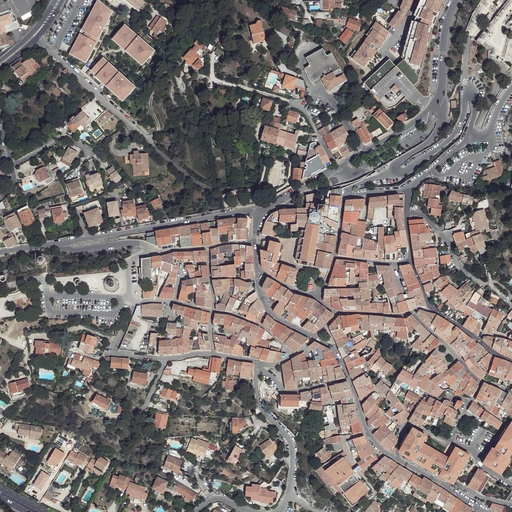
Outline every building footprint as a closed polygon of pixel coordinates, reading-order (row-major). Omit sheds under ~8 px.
[(7,2),(5,0),(0,0),(0,12),(11,9),(7,2)] [(9,0),(7,2),(11,9),(16,18),(37,6),(33,0),(9,0)] [(125,0),(139,11),(146,2),(142,0),(125,0)] [(314,10),(314,11),(334,11),(334,10),(335,10),(335,9),(336,9),(336,4),(341,4),(344,4),(343,0),(335,0),(336,4),(335,4),(334,0),(320,0),(320,1),(314,1),(314,6),(319,6),(319,8),(319,10),(314,10)] [(412,1),(411,1),(411,0),(403,0),(400,9),(402,9),(407,11),(409,7),(412,1)] [(437,13),(443,0),(422,0),(415,16),(416,17),(432,24),(433,24),(436,17),(434,16),(435,12),(437,13)] [(308,12),(314,11),(314,10),(310,10),(310,6),(314,6),(314,1),(303,1),(308,12)] [(106,7),(101,2),(96,7),(95,6),(94,6),(92,10),(94,11),(91,17),(89,16),(85,23),(86,24),(87,24),(83,31),(82,34),(83,35),(79,42),(76,41),(69,53),(73,55),(74,54),(82,58),(81,60),(85,62),(105,24),(108,18),(111,12),(108,9),(109,8),(107,6),(106,7)] [(282,7),(279,16),(294,20),(297,12),(289,9),(289,7),(287,6),(287,8),(282,7)] [(399,25),(404,18),(404,17),(405,16),(400,12),(399,11),(389,24),(395,29),(397,26),(398,25),(399,25)] [(364,14),(360,18),(365,22),(369,18),(364,14)] [(430,27),(432,24),(416,17),(414,23),(430,27)] [(165,26),(167,22),(160,18),(156,25),(152,22),(149,28),(152,30),(152,31),(155,33),(153,36),(157,39),(160,36),(165,29),(164,28),(165,26)] [(339,39),(345,44),(353,33),(354,30),(358,32),(361,26),(362,27),(364,24),(362,23),(362,22),(357,20),(357,21),(349,19),(344,31),(345,32),(339,39)] [(253,43),(254,44),(267,40),(266,37),(267,37),(265,37),(262,25),(262,24),(262,23),(261,22),(260,21),(259,21),(258,21),(257,22),(256,23),(256,24),(250,26),(249,26),(254,42),(253,43)] [(374,28),(377,23),(376,22),(366,35),(368,36),(369,37),(375,28),(374,28)] [(429,35),(431,27),(430,27),(414,23),(413,22),(411,30),(429,35)] [(366,44),(377,52),(379,49),(377,48),(379,44),(381,46),(386,39),(385,38),(389,32),(377,23),(374,28),(375,28),(369,37),(368,36),(364,42),(366,44)] [(133,32),(124,24),(114,35),(120,40),(118,42),(117,44),(120,47),(121,47),(122,45),(126,49),(125,50),(131,56),(133,54),(138,58),(139,57),(145,62),(149,58),(150,59),(152,57),(150,55),(154,51),(145,43),(144,44),(139,41),(141,39),(137,36),(136,37),(132,34),(133,32)] [(0,45),(13,44),(10,36),(9,37),(9,35),(5,36),(3,28),(0,28),(0,45)] [(424,54),(429,35),(411,30),(406,48),(424,54)] [(196,45),(192,50),(196,53),(200,48),(201,49),(201,50),(204,52),(206,47),(197,41),(194,44),(196,45)] [(369,62),(377,52),(366,44),(363,48),(361,47),(357,53),(352,59),(364,67),(368,61),(369,62)] [(420,69),(424,54),(406,48),(403,59),(403,60),(416,73),(420,69)] [(320,78),(328,91),(347,81),(331,53),(327,56),(322,49),(306,58),(310,66),(305,68),(312,80),(315,79),(316,81),(320,78)] [(192,50),(184,58),(187,61),(190,64),(193,67),(194,66),(197,69),(200,69),(202,66),(202,63),(199,60),(201,58),(196,53),(192,50)] [(131,56),(136,61),(137,59),(143,64),(145,62),(139,57),(138,58),(133,54),(131,56)] [(22,64),(31,76),(40,69),(31,57),(23,63),(22,64)] [(107,62),(102,57),(92,68),(98,73),(96,75),(95,76),(101,82),(102,80),(111,88),(110,90),(116,96),(117,95),(119,93),(124,98),(134,87),(123,77),(123,76),(121,78),(117,74),(118,72),(112,67),(112,66),(110,68),(106,64),(108,63),(107,62)] [(21,79),(23,82),(31,76),(22,64),(18,59),(10,65),(20,79),(21,79)] [(370,91),(396,67),(389,60),(366,81),(368,83),(362,89),(366,94),(370,91)] [(413,86),(417,82),(419,77),(416,73),(403,60),(396,67),(413,86)] [(406,97),(416,88),(413,86),(396,67),(370,91),(388,109),(406,97)] [(301,90),(305,91),(305,89),(303,81),(296,78),(296,79),(286,76),(286,75),(280,73),(279,75),(278,77),(284,78),(284,77),(286,77),(283,86),(287,88),(292,90),(293,90),(294,86),(302,88),(301,90)] [(170,88),(175,85),(170,79),(166,82),(170,88)] [(102,80),(101,82),(100,82),(109,91),(110,90),(111,88),(102,80)] [(33,83),(44,97),(46,95),(45,93),(39,86),(35,82),(33,83)] [(272,101),(263,99),(260,108),(269,111),(272,101)] [(373,116),(386,130),(393,123),(380,109),(373,116)] [(81,125),(84,128),(92,121),(88,117),(82,111),(77,116),(75,118),(81,125)] [(289,111),(286,121),(296,123),(298,114),(289,111)] [(397,118),(400,123),(406,120),(405,118),(408,117),(406,113),(397,118)] [(71,122),(77,129),(81,125),(75,118),(74,117),(70,120),(71,122)] [(352,122),(365,145),(375,140),(371,133),(370,134),(366,127),(370,125),(366,120),(365,118),(362,120),(363,122),(361,124),(358,119),(352,122)] [(261,140),(276,144),(276,143),(279,130),(281,124),(272,122),(271,121),(270,127),(265,126),(261,140)] [(68,125),(73,132),(77,129),(71,122),(68,125)] [(324,122),(316,126),(319,131),(326,126),(324,122)] [(319,131),(323,138),(330,134),(329,132),(326,126),(319,131)] [(337,130),(344,143),(350,139),(343,126),(337,130)] [(279,130),(276,143),(283,146),(287,132),(282,131),(279,130)] [(337,130),(330,134),(339,150),(343,157),(350,154),(346,147),(344,143),(337,130)] [(287,132),(283,146),(294,149),(297,136),(295,135),(287,132)] [(330,134),(323,138),(332,154),(339,150),(330,134)] [(302,180),(303,180),(331,164),(321,145),(318,147),(315,142),(311,144),(308,152),(302,180)] [(63,158),(72,163),(78,153),(69,148),(63,158)] [(135,164),(135,174),(142,173),(142,170),(147,169),(149,169),(147,153),(139,154),(139,151),(134,152),(134,155),(130,155),(131,164),(135,164)] [(61,162),(70,167),(72,163),(63,158),(61,162)] [(484,181),(505,174),(500,160),(495,162),(495,163),(493,163),(495,168),(487,171),(488,175),(482,177),(484,181)] [(293,179),(302,180),(306,163),(301,162),(301,169),(294,168),(293,179)] [(145,175),(144,172),(148,172),(147,169),(142,170),(142,173),(135,174),(135,164),(133,164),(134,176),(145,175)] [(45,180),(46,184),(51,181),(44,167),(39,170),(36,171),(36,172),(41,182),(45,180)] [(107,171),(115,182),(121,178),(113,167),(107,171)] [(57,175),(59,179),(61,178),(57,168),(52,171),(54,176),(57,175)] [(85,176),(89,185),(93,184),(94,188),(102,185),(97,171),(85,176)] [(67,184),(71,197),(77,195),(83,192),(79,180),(67,184)] [(440,186),(425,184),(423,198),(429,198),(435,199),(436,196),(439,196),(440,186)] [(231,200),(231,199),(242,194),(240,188),(221,197),(224,204),(231,200)] [(472,205),(473,198),(469,197),(469,196),(460,195),(460,194),(455,193),(451,191),(448,199),(452,201),(458,202),(458,201),(462,201),(461,203),(461,204),(467,205),(467,204),(472,205)] [(8,196),(10,202),(16,198),(12,193),(8,196)] [(311,204),(317,205),(318,193),(306,196),(306,204),(311,204)] [(388,219),(391,219),(403,219),(404,201),(399,200),(399,195),(388,196),(388,206),(388,219)] [(329,206),(339,207),(341,196),(331,196),(330,199),(326,199),(325,205),(329,206)] [(369,199),(368,209),(388,206),(388,196),(369,199)] [(152,205),(154,207),(161,204),(159,198),(149,203),(150,206),(152,205)] [(430,215),(434,215),(436,216),(441,216),(442,206),(438,205),(439,200),(435,199),(429,198),(427,208),(431,208),(430,215)] [(345,206),(344,212),(358,212),(359,209),(362,210),(364,199),(360,199),(359,205),(345,206)] [(121,210),(122,217),(136,215),(134,200),(123,202),(124,210),(121,210)] [(107,203),(109,215),(114,214),(115,216),(119,215),(117,201),(107,203)] [(13,209),(15,212),(17,211),(28,206),(26,202),(13,209)] [(291,232),(291,238),(297,239),(297,226),(305,228),(306,228),(311,204),(306,204),(306,209),(297,209),(297,215),(297,225),(291,226),(291,232)] [(317,205),(311,204),(306,228),(305,228),(304,231),(301,230),(301,231),(300,238),(299,238),(299,239),(300,239),(299,245),(298,245),(298,246),(297,252),(296,253),(297,253),(296,259),(295,259),(295,260),(298,261),(298,263),(298,264),(299,265),(299,264),(303,265),(308,266),(311,267),(313,267),(315,268),(322,234),(323,234),(323,230),(324,229),(320,229),(320,227),(321,227),(321,226),(321,224),(320,224),(320,220),(324,220),(325,218),(328,219),(329,206),(325,205),(325,207),(317,205)] [(22,220),(25,227),(35,222),(28,206),(17,211),(21,218),(22,220)] [(329,206),(328,219),(337,223),(339,207),(329,206)] [(57,223),(58,226),(62,226),(62,222),(64,222),(64,218),(67,217),(66,212),(63,213),(62,208),(52,210),(54,224),(57,223)] [(92,216),(91,212),(99,210),(98,208),(84,213),(86,218),(92,216)] [(137,210),(138,220),(148,218),(147,216),(150,215),(149,210),(146,211),(146,208),(137,210)] [(39,216),(39,219),(46,217),(46,214),(50,213),(49,211),(45,211),(44,209),(37,211),(38,211),(38,213),(35,215),(36,217),(39,216)] [(265,222),(261,234),(276,237),(279,223),(291,222),(291,226),(297,225),(297,215),(297,209),(282,210),(279,211),(272,213),(269,217),(265,222)] [(86,218),(89,227),(103,222),(99,210),(91,212),(92,216),(86,218)] [(475,226),(471,227),(472,231),(473,231),(476,230),(479,230),(482,230),(485,229),(487,233),(489,231),(483,210),(476,212),(473,217),(475,226)] [(21,226),(14,212),(3,218),(10,231),(20,226),(22,231),(24,230),(21,225),(21,226)] [(344,212),(343,222),(352,224),(357,225),(357,222),(358,212),(344,212)] [(218,231),(219,234),(228,233),(228,229),(233,229),(233,224),(234,224),(234,218),(217,221),(218,231)] [(233,224),(233,229),(246,229),(248,219),(247,219),(239,218),(234,218),(234,224),(233,224)] [(325,218),(324,220),(326,223),(331,226),(332,226),(337,229),(339,224),(337,223),(328,219),(325,218)] [(399,230),(399,231),(405,230),(403,219),(391,219),(391,226),(398,228),(398,231),(399,230)] [(409,220),(411,235),(430,233),(429,231),(427,231),(426,229),(425,225),(424,224),(424,219),(413,220),(409,220)] [(210,232),(212,245),(220,242),(219,234),(218,231),(217,221),(209,223),(210,232)] [(343,222),(342,228),(351,230),(352,224),(343,222)] [(351,230),(350,236),(364,239),(366,222),(357,222),(357,225),(352,224),(351,230)] [(201,224),(202,234),(210,232),(209,223),(201,224)] [(191,236),(193,246),(201,246),(201,241),(200,235),(198,224),(190,226),(191,236)] [(179,236),(181,247),(193,246),(191,236),(186,237),(185,226),(179,227),(180,234),(179,234),(179,236)] [(170,229),(172,244),(175,243),(176,240),(175,238),(179,237),(179,236),(179,234),(180,234),(179,227),(170,229)] [(374,233),(379,233),(378,243),(378,259),(383,260),(382,249),(385,249),(383,237),(384,237),(384,227),(374,227),(374,233)] [(342,228),(342,233),(343,234),(350,236),(351,230),(342,228)] [(155,232),(157,246),(172,244),(170,229),(155,232)] [(228,233),(229,241),(246,240),(246,229),(233,229),(228,229),(228,233)] [(401,250),(401,251),(405,250),(405,249),(405,247),(408,247),(405,230),(399,231),(401,250)] [(473,231),(472,231),(465,235),(467,239),(472,238),(478,250),(486,247),(481,235),(479,230),(476,230),(473,231)] [(146,238),(147,242),(157,246),(155,232),(146,233),(147,238),(146,238)] [(200,235),(201,241),(203,240),(204,246),(212,245),(210,232),(202,234),(202,235),(200,235)] [(478,250),(472,238),(467,239),(465,240),(462,232),(454,234),(460,252),(464,250),(463,246),(468,245),(469,248),(470,248),(473,253),(478,250)] [(411,235),(412,241),(428,240),(431,240),(430,233),(411,235)] [(322,234),(315,268),(329,270),(336,236),(326,235),(325,235),(323,234),(322,234)] [(343,234),(341,242),(348,245),(355,247),(362,247),(362,250),(365,251),(364,258),(378,259),(378,243),(374,242),(374,241),(364,239),(350,236),(343,234)] [(385,253),(386,260),(390,260),(389,254),(390,254),(389,252),(396,251),(395,235),(387,236),(384,237),(383,237),(385,249),(385,253)] [(4,241),(7,247),(17,245),(12,237),(10,239),(4,241)] [(260,250),(261,260),(271,263),(274,264),(276,264),(276,263),(278,257),(279,252),(281,244),(270,241),(263,241),(261,250),(260,250)] [(226,253),(235,252),(235,251),(235,245),(225,246),(226,253)] [(347,250),(345,257),(353,257),(355,247),(348,245),(347,250)] [(356,258),(364,258),(365,251),(362,250),(362,247),(355,247),(353,257),(356,258)] [(423,250),(424,259),(425,259),(433,258),(437,258),(436,248),(429,249),(423,250)] [(413,251),(414,259),(424,259),(423,250),(413,251)] [(197,258),(198,262),(207,261),(206,251),(200,252),(200,258),(197,258)] [(184,252),(184,260),(184,261),(187,262),(187,260),(193,259),(193,252),(184,252)] [(159,273),(158,276),(158,277),(160,277),(161,278),(164,279),(166,279),(167,276),(168,277),(171,271),(172,270),(172,266),(173,260),(172,253),(160,256),(162,262),(162,263),(162,264),(159,273)] [(440,257),(441,264),(451,262),(450,255),(445,256),(440,257)] [(151,257),(152,277),(154,277),(158,277),(158,276),(159,273),(162,264),(162,263),(162,262),(160,256),(151,257)] [(139,268),(140,279),(154,279),(154,277),(152,277),(151,257),(141,259),(141,268),(139,268)] [(211,260),(211,267),(218,267),(222,267),(224,266),(224,261),(228,260),(228,258),(223,258),(211,260)] [(264,270),(266,272),(271,263),(261,260),(261,263),(262,267),(264,270)] [(346,265),(345,268),(351,269),(355,269),(356,262),(346,261),(346,265)] [(355,269),(355,273),(360,273),(360,277),(360,278),(368,278),(368,276),(368,273),(368,264),(356,262),(355,269)] [(270,274),(276,278),(280,270),(281,265),(276,263),(276,264),(274,264),(270,274)] [(222,267),(223,277),(229,277),(236,277),(236,270),(236,269),(235,265),(235,264),(229,265),(224,266),(222,267)] [(431,272),(434,279),(439,277),(437,264),(434,265),(428,265),(429,272),(431,272)] [(185,265),(189,273),(195,273),(194,270),(194,267),(193,265),(185,265)] [(276,278),(285,282),(291,268),(281,265),(280,270),(276,278)] [(335,265),(331,279),(346,279),(346,284),(350,284),(350,277),(355,277),(355,273),(355,269),(351,269),(351,272),(346,272),(345,268),(346,265),(335,265)] [(400,274),(401,277),(413,272),(410,266),(409,265),(408,265),(399,266),(400,269),(402,273),(400,274)] [(415,266),(419,275),(429,272),(428,265),(425,266),(415,266)] [(201,271),(202,278),(208,278),(207,266),(198,266),(199,269),(199,271),(201,271)] [(378,275),(378,276),(383,275),(385,285),(383,285),(386,291),(392,288),(398,285),(394,280),(391,280),(389,274),(392,274),(391,267),(376,266),(377,275),(378,275)] [(212,271),(212,277),(218,277),(223,277),(222,267),(218,267),(218,271),(212,271)] [(285,282),(292,286),(298,270),(293,269),(291,268),(285,282)] [(168,277),(165,283),(176,285),(177,272),(171,271),(168,277)] [(245,271),(245,279),(255,278),(254,271),(245,271)] [(401,277),(403,281),(415,278),(413,272),(401,277)] [(419,275),(423,283),(428,281),(434,279),(431,272),(429,272),(419,275)] [(197,279),(195,273),(189,273),(191,280),(191,279),(193,286),(194,286),(202,285),(209,284),(208,281),(208,278),(202,278),(197,279)] [(368,278),(367,282),(368,282),(374,281),(376,287),(380,286),(378,276),(378,275),(377,275),(368,276),(368,278)] [(432,284),(434,286),(435,285),(441,290),(442,291),(449,284),(451,283),(449,280),(447,280),(447,278),(447,276),(440,278),(439,278),(432,284)] [(263,289),(266,293),(272,286),(275,282),(268,278),(267,278),(265,282),(264,285),(263,289)] [(401,282),(403,288),(418,283),(415,278),(403,281),(401,282)] [(229,290),(229,297),(231,298),(233,292),(234,287),(234,280),(228,279),(221,280),(223,291),(229,290)] [(212,280),(215,292),(223,291),(221,280),(212,280)] [(233,292),(231,298),(237,300),(238,295),(240,287),(240,280),(234,280),(234,287),(233,292)] [(240,287),(238,295),(246,297),(253,282),(247,283),(240,280),(240,287)] [(359,289),(362,312),(372,312),(372,303),(370,304),(370,297),(369,289),(372,288),(373,296),(378,296),(378,294),(377,294),(377,292),(376,287),(374,281),(368,282),(368,283),(367,283),(367,288),(359,289)] [(268,296),(272,299),(277,290),(278,291),(281,286),(275,282),(272,286),(266,293),(268,296)] [(423,285),(426,293),(434,290),(431,282),(423,285)] [(163,287),(159,298),(174,299),(176,285),(165,283),(163,287)] [(409,292),(409,293),(420,288),(418,283),(403,288),(406,293),(409,292)] [(458,290),(463,297),(469,291),(471,289),(466,283),(458,290)] [(441,292),(448,300),(458,291),(457,291),(450,285),(449,284),(442,291),(441,292)] [(143,287),(143,298),(154,299),(157,285),(151,286),(151,287),(143,287)] [(389,298),(392,305),(397,303),(405,301),(403,295),(404,295),(403,294),(401,290),(398,285),(392,288),(395,297),(389,298)] [(182,287),(178,301),(189,303),(192,302),(193,297),(190,297),(191,296),(193,296),(193,292),(195,292),(194,286),(193,286),(186,287),(182,287)] [(278,300),(280,301),(288,290),(281,286),(278,291),(277,290),(272,299),(276,302),(278,300)] [(386,291),(389,298),(395,297),(392,288),(386,291)] [(409,293),(411,299),(415,298),(414,297),(422,295),(420,288),(409,293)] [(324,289),(324,297),(329,297),(329,299),(332,299),(332,297),(339,297),(337,289),(324,289)] [(339,297),(339,298),(348,298),(348,299),(354,298),(352,289),(337,289),(339,297)] [(354,298),(356,311),(362,312),(359,289),(352,289),(354,298)] [(197,291),(196,297),(204,297),(205,299),(212,299),(210,290),(203,291),(197,291)] [(215,292),(215,296),(219,295),(223,295),(224,295),(221,303),(227,306),(231,298),(229,297),(229,290),(223,291),(215,292)] [(273,311),(280,317),(294,295),(288,290),(280,301),(277,304),(273,311)] [(451,308),(452,309),(460,300),(462,298),(463,297),(458,290),(457,291),(458,291),(448,300),(453,306),(451,308)] [(463,297),(465,300),(472,293),(469,291),(463,297)] [(492,291),(489,295),(495,299),(495,298),(498,300),(500,298),(492,291)] [(243,303),(242,305),(250,308),(249,309),(256,313),(257,311),(259,312),(265,314),(264,309),(256,292),(244,300),(243,303)] [(473,295),(467,306),(474,310),(477,305),(480,300),(482,298),(482,297),(476,292),(473,295)] [(457,312),(461,314),(467,306),(473,295),(472,293),(465,300),(464,301),(463,303),(462,303),(463,304),(457,312)] [(280,317),(285,319),(302,296),(294,295),(280,317)] [(415,298),(418,307),(426,307),(422,295),(414,297),(415,298)] [(491,302),(495,305),(498,300),(495,298),(495,299),(489,295),(487,298),(488,299),(488,300),(491,302)] [(285,319),(290,322),(293,318),(294,319),(309,298),(302,296),(285,319)] [(196,304),(195,306),(200,307),(201,306),(204,307),(205,299),(204,297),(196,297),(196,304)] [(332,299),(331,307),(335,309),(343,311),(339,298),(339,297),(332,297),(332,299)] [(227,306),(225,311),(231,312),(232,310),(237,300),(231,298),(227,306)] [(291,322),(299,326),(303,320),(304,321),(311,313),(308,311),(316,301),(315,301),(309,298),(294,319),(291,322)] [(339,298),(343,311),(356,311),(354,298),(348,299),(348,298),(339,298)] [(406,301),(409,310),(418,307),(415,298),(411,299),(406,301)] [(377,303),(377,313),(383,313),(383,303),(386,303),(386,299),(383,300),(378,300),(379,303),(377,303)] [(237,300),(232,310),(237,313),(238,311),(239,309),(242,305),(243,303),(242,302),(237,300)] [(451,311),(455,314),(457,312),(463,304),(462,303),(463,303),(460,300),(452,309),(451,311)] [(480,300),(477,305),(490,315),(495,318),(498,312),(492,308),(492,310),(488,307),(488,308),(483,305),(486,302),(483,300),(482,301),(480,300)] [(300,326),(302,328),(309,320),(310,320),(311,319),(313,316),(313,315),(318,309),(319,310),(322,306),(316,301),(308,311),(311,313),(304,321),(300,326)] [(397,303),(399,313),(409,310),(406,301),(405,301),(397,303)] [(216,305),(216,310),(225,311),(227,306),(221,303),(220,303),(216,305)] [(133,315),(137,317),(138,315),(141,316),(141,314),(162,315),(163,304),(152,304),(137,306),(133,315)] [(181,315),(183,316),(185,307),(173,304),(172,310),(172,311),(176,315),(177,314),(181,315)] [(242,305),(239,309),(248,313),(246,318),(255,321),(259,312),(257,311),(256,313),(249,309),(250,308),(242,305)] [(485,319),(488,320),(490,315),(477,305),(474,310),(482,316),(485,319)] [(311,319),(314,320),(316,318),(315,317),(318,313),(321,315),(326,310),(322,306),(319,310),(318,309),(313,315),(313,316),(311,319)] [(458,323),(462,326),(469,317),(474,310),(467,306),(461,314),(460,316),(462,318),(458,323)] [(185,307),(183,316),(189,318),(194,320),(196,310),(195,309),(195,310),(185,307)] [(441,311),(447,316),(451,311),(446,307),(441,311)] [(196,310),(194,320),(197,321),(201,322),(203,311),(199,311),(199,310),(196,310)] [(320,317),(327,322),(333,316),(334,316),(333,315),(326,310),(321,315),(320,317)] [(424,323),(430,328),(432,323),(437,315),(435,314),(424,312),(420,310),(419,310),(419,311),(416,314),(423,322),(424,323)] [(469,317),(478,322),(480,319),(482,316),(474,310),(469,317)] [(203,311),(201,322),(205,323),(206,321),(209,322),(211,313),(203,311)] [(259,312),(255,321),(263,325),(270,330),(275,323),(267,315),(265,314),(259,312)] [(498,312),(495,318),(499,321),(503,315),(502,314),(498,312)] [(302,328),(313,333),(316,333),(326,323),(327,322),(320,317),(321,315),(318,313),(315,317),(316,318),(314,320),(311,319),(310,320),(309,320),(302,328)] [(213,322),(213,325),(218,327),(219,324),(218,323),(221,315),(215,314),(213,322)] [(176,322),(176,324),(184,325),(192,327),(192,328),(195,329),(195,328),(197,321),(194,320),(189,318),(183,316),(181,315),(180,319),(179,318),(176,322)] [(218,323),(219,324),(223,325),(227,316),(221,315),(218,323)] [(347,316),(349,327),(359,326),(357,315),(349,317),(347,316)] [(360,325),(360,330),(370,330),(369,323),(369,316),(357,315),(359,326),(360,325)] [(406,319),(415,328),(420,324),(411,315),(406,319)] [(430,328),(434,332),(439,336),(450,323),(447,321),(437,315),(432,323),(430,328)] [(488,321),(486,325),(496,329),(496,328),(496,327),(497,326),(497,325),(499,321),(495,318),(490,315),(488,320),(487,321),(488,321)] [(227,316),(223,325),(225,325),(231,327),(235,318),(227,316)] [(329,327),(331,331),(343,329),(341,320),(341,316),(339,316),(329,327)] [(370,330),(372,337),(374,337),(383,338),(383,332),(383,330),(384,317),(369,316),(369,323),(370,330)] [(384,317),(383,330),(391,330),(392,330),(392,327),(395,319),(384,317)] [(462,326),(472,332),(478,322),(469,317),(462,326)] [(235,318),(231,327),(238,329),(240,325),(242,320),(237,318),(235,318)] [(389,337),(393,338),(396,338),(409,340),(408,334),(404,319),(395,319),(392,327),(392,330),(391,330),(391,333),(389,337)] [(404,319),(408,334),(415,328),(406,319),(404,319)] [(235,344),(242,347),(242,344),(240,343),(241,341),(242,339),(243,336),(246,338),(249,331),(252,325),(242,320),(240,325),(244,327),(243,330),(242,330),(240,335),(239,334),(237,340),(235,344)] [(476,335),(478,336),(479,333),(478,332),(479,330),(481,326),(480,325),(480,324),(478,322),(472,332),(476,335)] [(270,330),(279,338),(287,328),(275,323),(270,330)] [(450,323),(439,336),(445,341),(449,337),(453,331),(456,327),(450,323)] [(166,331),(171,335),(176,335),(176,324),(167,324),(166,331)] [(176,335),(178,335),(181,335),(182,335),(183,335),(184,325),(176,324),(176,335)] [(415,328),(420,336),(418,338),(424,343),(431,335),(420,324),(415,328)] [(176,339),(179,353),(186,353),(191,351),(191,349),(194,349),(195,344),(194,344),(195,341),(191,340),(189,340),(189,338),(189,337),(192,328),(192,327),(184,325),(183,335),(182,335),(182,338),(180,339),(176,339)] [(231,335),(232,334),(233,335),(231,340),(229,347),(233,348),(235,344),(237,340),(239,334),(240,335),(242,330),(243,330),(244,327),(240,325),(238,329),(231,327),(225,325),(223,329),(227,331),(227,333),(231,335)] [(252,325),(249,331),(257,334),(260,328),(252,325)] [(486,325),(483,331),(493,334),(496,329),(486,325)] [(351,332),(354,336),(356,335),(357,335),(361,333),(360,331),(359,326),(349,327),(348,328),(351,332)] [(453,331),(459,336),(462,332),(456,327),(453,331)] [(252,345),(251,347),(256,349),(256,347),(257,348),(258,345),(267,347),(270,341),(265,340),(266,339),(262,337),(265,331),(260,328),(257,334),(252,346),(252,345)] [(279,338),(285,343),(292,334),(293,335),(295,332),(287,328),(279,338)] [(331,331),(333,336),(335,340),(346,334),(351,332),(348,328),(343,329),(331,331)] [(155,348),(154,355),(173,354),(172,346),(170,340),(173,340),(171,335),(166,331),(167,334),(168,338),(165,339),(165,341),(163,341),(156,342),(155,343),(155,348)] [(246,342),(246,344),(252,345),(252,346),(257,334),(249,331),(246,338),(246,342)] [(449,337),(445,341),(450,345),(456,340),(457,338),(459,336),(453,331),(449,337)] [(285,343),(294,353),(309,340),(309,339),(295,332),(293,335),(292,334),(285,343)] [(457,338),(461,341),(467,336),(466,335),(462,332),(459,336),(457,338)] [(148,347),(153,348),(155,348),(155,343),(156,342),(157,334),(151,333),(149,343),(149,342),(148,347)] [(203,337),(205,350),(211,349),(209,335),(208,335),(202,333),(203,336),(203,337)] [(81,342),(79,349),(92,353),(94,347),(96,347),(99,339),(88,335),(88,336),(83,334),(81,342)] [(213,334),(214,342),(224,345),(226,339),(227,337),(213,334)] [(335,340),(337,343),(342,340),(344,339),(347,344),(351,341),(352,341),(351,340),(349,337),(347,338),(346,334),(335,340)] [(351,341),(354,346),(365,339),(361,334),(351,340),(352,341),(351,341)] [(415,349),(418,350),(421,347),(425,351),(424,352),(427,355),(430,352),(427,349),(436,339),(431,335),(424,343),(418,338),(411,345),(413,348),(415,349)] [(482,340),(492,348),(495,338),(488,337),(483,337),(482,340)] [(456,340),(450,345),(459,353),(466,346),(472,340),(470,338),(467,342),(465,340),(463,343),(461,341),(457,338),(456,340)] [(492,348),(500,354),(505,339),(495,338),(492,348)] [(172,346),(173,354),(179,353),(176,339),(173,340),(170,340),(172,346)] [(342,340),(337,343),(339,348),(347,344),(344,339),(342,340)] [(344,359),(346,364),(360,358),(356,351),(364,346),(365,344),(365,340),(365,339),(354,346),(349,348),(352,354),(348,356),(344,359)] [(366,347),(372,351),(375,346),(377,343),(372,340),(372,339),(366,347)] [(427,349),(430,352),(436,346),(440,342),(436,339),(427,349)] [(500,354),(506,356),(509,348),(508,347),(509,341),(505,339),(500,354)] [(466,346),(470,350),(471,349),(477,344),(476,344),(472,340),(466,346)] [(36,348),(36,354),(44,355),(44,353),(45,348),(49,349),(49,354),(60,355),(61,344),(50,343),(50,344),(45,343),(46,341),(35,341),(35,347),(36,348)] [(339,348),(344,359),(348,356),(352,354),(349,348),(354,346),(351,341),(347,344),(339,348)] [(214,342),(216,351),(223,352),(224,345),(214,342)] [(308,346),(310,351),(313,350),(314,349),(320,345),(314,342),(312,344),(308,346)] [(233,348),(231,354),(243,356),(243,347),(242,347),(235,344),(233,348)] [(471,349),(475,354),(476,355),(483,348),(477,344),(471,349)] [(224,345),(223,352),(231,354),(233,348),(229,347),(224,345)] [(313,350),(315,361),(317,361),(324,360),(323,352),(332,351),(331,351),(320,345),(314,349),(313,350)] [(366,355),(370,360),(374,355),(378,348),(375,346),(372,351),(370,353),(369,354),(366,355)] [(466,346),(459,353),(463,357),(470,350),(466,346)] [(250,350),(249,357),(259,360),(264,349),(257,348),(256,347),(256,349),(251,347),(250,350)] [(264,349),(259,360),(266,361),(270,351),(265,349),(265,348),(264,348),(264,349)] [(364,364),(368,371),(371,368),(373,365),(381,357),(378,348),(374,355),(370,360),(368,362),(366,363),(364,364)] [(476,355),(480,360),(485,356),(488,353),(483,348),(476,355)] [(470,350),(463,357),(465,362),(475,354),(471,349),(470,350)] [(426,360),(431,366),(436,363),(433,358),(438,355),(435,350),(431,354),(426,360)] [(270,351),(266,361),(270,362),(273,362),(276,352),(270,351)] [(323,352),(324,360),(332,359),(335,358),(332,351),(323,352)] [(70,358),(68,364),(76,367),(80,369),(81,367),(83,362),(79,361),(81,356),(69,352),(67,357),(70,358)] [(276,352),(273,362),(281,361),(287,357),(286,354),(279,352),(276,352)] [(481,361),(477,364),(481,368),(482,367),(484,366),(487,370),(488,367),(488,364),(488,363),(491,356),(488,353),(485,356),(480,360),(481,361)] [(468,368),(470,369),(477,364),(481,361),(480,360),(476,355),(475,354),(465,362),(467,365),(468,368)] [(291,360),(294,378),(302,378),(302,371),(301,363),(299,355),(291,360)] [(433,358),(436,363),(442,360),(438,355),(433,358)] [(346,366),(348,370),(353,368),(358,366),(362,364),(362,365),(364,364),(366,363),(363,356),(360,358),(346,364),(346,366)] [(111,357),(111,368),(129,369),(129,359),(111,357)] [(189,369),(187,375),(194,376),(209,380),(217,382),(219,374),(222,359),(213,357),(210,373),(202,371),(196,369),(196,370),(189,369)] [(203,368),(202,371),(210,373),(213,357),(210,357),(208,370),(203,368)] [(371,368),(377,374),(386,363),(381,357),(373,365),(371,368)] [(84,369),(83,374),(89,376),(90,374),(91,371),(90,370),(91,368),(97,370),(101,363),(98,361),(89,358),(88,360),(84,358),(83,362),(81,367),(84,369)] [(317,361),(318,368),(321,367),(326,366),(337,364),(335,358),(332,359),(324,360),(317,361)] [(494,358),(488,374),(494,376),(500,378),(503,371),(506,364),(508,365),(510,363),(500,359),(494,358)] [(227,368),(226,374),(233,375),(234,366),(235,361),(228,360),(227,364),(224,363),(224,368),(227,368)] [(282,365),(285,390),(298,389),(297,384),(299,384),(299,387),(303,387),(302,378),(294,378),(291,360),(282,365)] [(418,371),(424,377),(425,376),(426,373),(428,369),(431,366),(426,360),(418,371)] [(431,366),(433,370),(434,370),(444,364),(442,360),(436,363),(431,366)] [(234,366),(233,375),(240,375),(242,363),(235,361),(234,366)] [(308,362),(309,369),(317,368),(318,368),(317,361),(315,361),(308,361),(308,362)] [(409,369),(411,370),(418,362),(417,361),(409,369)] [(447,371),(451,376),(452,375),(457,379),(465,371),(465,370),(464,368),(464,367),(458,361),(448,370),(447,371)] [(301,363),(302,371),(310,370),(309,369),(308,362),(306,362),(301,363)] [(242,363),(240,376),(249,377),(248,379),(253,379),(253,364),(242,363)] [(377,374),(384,378),(387,375),(390,370),(392,366),(386,363),(377,374)] [(500,378),(499,379),(504,381),(511,363),(510,363),(508,365),(506,364),(503,371),(500,378)] [(504,381),(502,386),(507,388),(510,383),(511,377),(511,363),(504,381)] [(326,366),(329,382),(336,380),(334,369),(339,367),(337,364),(326,366)] [(352,378),(352,379),(363,372),(361,369),(364,368),(362,365),(362,364),(358,366),(353,368),(348,370),(352,378)] [(434,370),(438,375),(441,373),(442,373),(442,372),(443,371),(447,368),(444,364),(434,370)] [(470,369),(480,379),(486,373),(483,370),(481,368),(477,364),(470,369)] [(392,366),(390,370),(393,373),(394,371),(399,374),(401,371),(392,366)] [(334,369),(336,380),(345,378),(340,367),(339,367),(334,369)] [(310,370),(311,382),(313,382),(313,380),(317,380),(317,382),(319,381),(319,379),(317,368),(309,369),(310,370)] [(399,374),(396,378),(397,378),(402,382),(409,386),(415,389),(417,386),(419,381),(424,377),(418,371),(414,376),(409,374),(411,370),(409,369),(408,368),(406,372),(402,370),(401,371),(399,374)] [(302,378),(303,387),(310,386),(310,383),(311,383),(311,382),(310,370),(302,371),(302,378)] [(437,386),(438,386),(445,381),(449,385),(450,386),(457,379),(452,375),(451,376),(447,371),(443,374),(442,373),(441,373),(438,375),(433,378),(430,380),(433,383),(437,386)] [(457,379),(462,382),(468,373),(465,371),(457,379)] [(134,372),(132,381),(137,382),(137,383),(146,385),(148,374),(134,372)] [(353,382),(357,391),(365,386),(370,381),(372,379),(366,373),(353,382)] [(468,373),(462,382),(467,385),(472,377),(469,376),(470,375),(468,373)] [(194,376),(193,380),(209,384),(209,380),(194,376)] [(415,389),(420,391),(422,389),(426,392),(433,383),(430,380),(427,377),(425,376),(424,377),(419,381),(417,386),(415,389)] [(463,392),(472,397),(475,391),(470,388),(475,380),(472,377),(467,385),(463,392)] [(390,390),(395,396),(401,388),(400,387),(401,387),(400,386),(402,382),(397,378),(391,390),(390,390)] [(9,384),(12,394),(18,393),(18,391),(21,390),(30,388),(28,379),(9,384)] [(450,387),(451,387),(456,391),(462,382),(457,379),(450,386),(450,387)] [(225,387),(225,390),(233,390),(234,381),(233,381),(226,380),(226,381),(222,381),(222,387),(225,387)] [(376,387),(387,396),(390,390),(391,390),(380,380),(375,386),(376,386),(375,386),(376,387)] [(470,388),(475,391),(478,385),(478,384),(475,380),(470,388)] [(365,386),(370,391),(376,387),(375,386),(376,386),(375,386),(370,381),(365,386)] [(331,395),(332,394),(344,392),(350,390),(347,382),(329,386),(331,393),(331,395)] [(401,387),(406,390),(409,386),(402,382),(400,386),(401,387)] [(457,394),(460,396),(463,392),(467,385),(462,382),(456,391),(455,393),(457,394)] [(161,393),(160,395),(171,399),(171,398),(175,400),(176,396),(178,392),(164,387),(165,385),(160,383),(159,386),(160,386),(159,390),(161,391),(162,391),(161,393)] [(426,392),(431,394),(437,386),(433,383),(426,392)] [(479,392),(485,395),(486,393),(489,385),(484,383),(479,392)] [(489,385),(486,393),(490,395),(488,398),(489,399),(492,400),(493,396),(497,398),(501,391),(501,390),(489,385)] [(357,391),(361,401),(370,391),(365,386),(357,391)] [(431,394),(438,397),(444,391),(438,386),(437,386),(431,394)] [(322,402),(322,403),(330,400),(326,387),(320,388),(322,402)] [(308,391),(310,402),(311,402),(319,403),(322,402),(320,388),(308,391)] [(332,394),(334,401),(341,400),(346,399),(353,397),(350,390),(344,392),(332,394)] [(390,406),(391,407),(392,407),(393,407),(394,406),(399,401),(395,396),(390,390),(387,396),(391,402),(390,404),(390,406)] [(300,393),(300,401),(310,402),(308,391),(300,393)] [(409,391),(406,397),(417,402),(420,397),(409,391)] [(497,398),(491,412),(496,416),(501,406),(507,395),(507,394),(501,391),(497,398)] [(479,392),(475,400),(484,407),(489,399),(488,398),(490,395),(486,393),(485,395),(479,392)] [(362,405),(365,415),(366,415),(377,401),(381,397),(377,393),(374,393),(370,396),(362,405)] [(501,406),(496,416),(500,419),(504,412),(511,399),(511,398),(508,393),(507,394),(507,395),(501,406)] [(97,394),(93,402),(107,409),(111,401),(97,394)] [(281,406),(281,407),(299,407),(299,395),(281,395),(281,396),(279,396),(278,398),(278,406),(281,406)] [(484,407),(491,412),(497,398),(493,396),(492,400),(489,399),(484,407)] [(343,405),(354,404),(353,397),(346,399),(341,400),(342,405),(343,405)] [(377,401),(366,415),(369,419),(377,412),(380,409),(378,407),(384,400),(381,397),(377,401)] [(427,403),(425,405),(432,408),(436,400),(432,398),(429,397),(427,402),(427,403)] [(204,407),(206,410),(211,406),(216,403),(215,400),(212,401),(204,407)] [(422,400),(420,403),(415,410),(421,413),(425,405),(427,403),(422,400)] [(433,409),(429,416),(434,418),(435,415),(442,404),(436,400),(432,408),(433,409)] [(390,409),(392,412),(394,410),(395,412),(396,412),(398,410),(400,413),(404,409),(405,410),(406,409),(399,401),(394,406),(393,407),(392,407),(390,409)] [(311,402),(308,409),(309,409),(308,412),(317,414),(317,412),(321,413),(322,403),(322,402),(319,403),(311,402)] [(468,409),(475,415),(479,407),(472,402),(468,409)] [(343,405),(344,414),(348,413),(355,411),(354,404),(343,405)] [(434,418),(435,418),(439,420),(439,419),(442,414),(443,413),(444,414),(448,407),(442,404),(435,415),(434,418)] [(331,430),(336,429),(334,423),(330,405),(326,406),(327,411),(326,412),(329,426),(324,427),(325,430),(328,431),(330,431),(331,430)] [(341,428),(341,431),(352,430),(350,424),(349,419),(348,413),(344,414),(343,405),(342,405),(338,406),(341,428)] [(421,418),(421,417),(428,420),(433,422),(435,418),(434,418),(429,416),(433,409),(432,408),(425,405),(421,413),(419,417),(421,418)] [(442,414),(439,419),(453,427),(456,420),(454,419),(449,416),(453,410),(448,407),(444,414),(443,413),(442,414)] [(475,415),(480,418),(485,411),(479,407),(475,415)] [(367,421),(369,428),(371,426),(371,424),(377,419),(385,413),(380,409),(377,412),(369,419),(367,421)] [(390,409),(385,413),(391,418),(394,416),(396,415),(392,412),(390,409)] [(398,420),(402,424),(409,414),(408,412),(406,411),(404,409),(400,413),(397,414),(396,415),(394,416),(398,420)] [(413,413),(408,421),(415,425),(416,424),(419,417),(421,413),(415,410),(413,413)] [(453,410),(449,416),(454,419),(457,413),(453,410)] [(157,413),(154,426),(165,428),(168,416),(167,416),(168,414),(158,411),(158,413),(157,413)] [(480,418),(485,421),(490,415),(485,411),(480,418)] [(369,428),(373,434),(385,424),(385,423),(389,420),(391,418),(385,413),(377,419),(371,424),(371,426),(369,428)] [(482,427),(487,431),(496,419),(490,415),(485,421),(482,427)] [(416,424),(421,427),(425,420),(421,418),(419,417),(416,424)] [(233,422),(233,433),(238,433),(238,431),(246,424),(242,418),(233,418),(233,422)] [(487,431),(494,435),(498,429),(502,423),(496,419),(487,431)] [(352,430),(353,435),(363,432),(358,421),(356,422),(356,423),(350,424),(352,430)] [(493,448),(483,463),(500,474),(504,468),(510,459),(508,458),(511,451),(511,450),(511,423),(494,449),(493,448)] [(18,431),(18,434),(25,436),(29,436),(29,439),(34,439),(34,437),(41,438),(42,428),(19,424),(18,431)] [(373,434),(376,438),(388,428),(385,424),(373,434)] [(376,438),(380,443),(391,432),(388,428),(376,438)] [(401,448),(403,455),(405,456),(404,459),(438,477),(439,476),(448,481),(455,479),(458,476),(459,477),(471,457),(455,448),(449,459),(422,443),(426,436),(413,429),(401,448)] [(320,435),(323,440),(329,438),(328,431),(325,430),(319,432),(320,435)] [(380,443),(384,447),(395,436),(391,432),(380,443)] [(323,440),(324,445),(330,444),(332,444),(338,443),(339,442),(338,436),(331,438),(329,438),(323,440)] [(364,436),(353,439),(356,447),(367,443),(364,436)] [(384,447),(389,451),(395,446),(397,444),(398,439),(395,436),(384,447)] [(192,453),(192,455),(203,460),(209,444),(197,439),(197,440),(191,438),(191,439),(188,447),(188,448),(194,450),(192,453)] [(356,447),(353,439),(347,441),(350,449),(356,447)] [(259,446),(266,456),(271,453),(269,451),(275,447),(269,440),(259,446)] [(332,444),(334,451),(342,448),(339,442),(338,443),(332,444)] [(356,447),(350,449),(352,454),(358,452),(360,456),(361,460),(373,453),(367,443),(356,447)] [(235,446),(227,461),(232,463),(234,459),(238,461),(244,451),(235,446)] [(23,453),(15,448),(13,451),(21,456),(23,453)] [(48,462),(56,466),(59,461),(60,462),(65,454),(55,449),(48,462)] [(317,454),(323,462),(331,456),(330,450),(326,452),(324,449),(317,454)] [(0,463),(2,464),(3,462),(9,466),(9,465),(14,467),(21,456),(12,451),(9,456),(0,450),(0,463)] [(67,459),(73,463),(75,461),(79,464),(82,466),(83,464),(87,466),(91,460),(79,453),(78,455),(72,451),(67,459)] [(377,459),(373,453),(361,460),(357,463),(361,470),(377,459)] [(60,462),(64,464),(68,456),(65,454),(60,462)] [(168,455),(164,467),(179,473),(183,461),(168,455)] [(91,460),(87,466),(95,471),(96,469),(102,473),(109,462),(100,456),(97,461),(92,458),(92,459),(91,460)] [(338,486),(352,504),(359,499),(361,500),(368,495),(367,493),(369,491),(362,482),(363,481),(362,479),(359,481),(354,474),(355,474),(352,469),(350,470),(342,461),(344,459),(342,457),(325,471),(337,488),(338,486)] [(389,459),(384,457),(371,469),(377,474),(389,459)] [(342,461),(350,470),(352,469),(344,459),(342,461)] [(387,473),(396,463),(389,459),(377,474),(379,475),(380,476),(385,471),(387,473)] [(11,472),(14,467),(9,465),(9,466),(3,462),(2,464),(7,467),(6,469),(11,472)] [(386,481),(387,480),(399,465),(396,463),(387,473),(385,471),(380,476),(380,477),(386,481)] [(404,469),(399,465),(387,480),(391,483),(398,475),(404,469)] [(500,474),(504,477),(508,471),(504,468),(500,474)] [(404,469),(398,475),(404,480),(408,483),(413,474),(404,469)] [(478,469),(467,486),(480,494),(491,477),(478,469)] [(224,470),(222,473),(234,478),(235,475),(224,470)] [(50,476),(42,471),(33,485),(41,490),(50,476)] [(142,483),(144,476),(137,474),(135,481),(142,483)] [(422,480),(413,474),(408,483),(406,486),(415,491),(422,480)] [(113,475),(110,484),(116,486),(117,484),(124,486),(123,489),(127,490),(129,482),(131,478),(120,475),(119,477),(113,475)] [(404,480),(398,475),(391,483),(390,485),(392,487),(392,486),(396,489),(402,482),(404,480)] [(157,478),(153,488),(155,490),(160,491),(163,493),(167,482),(157,478)] [(434,484),(423,478),(422,480),(415,491),(412,495),(424,502),(426,499),(427,498),(434,484)] [(127,490),(126,493),(130,494),(142,499),(146,500),(148,493),(145,492),(146,488),(129,482),(127,490)] [(175,489),(175,490),(192,501),(196,494),(185,487),(185,488),(176,482),(173,488),(175,489)] [(269,492),(267,490),(266,489),(260,488),(260,485),(252,484),(252,487),(246,487),(245,496),(251,497),(251,498),(259,499),(259,500),(265,501),(265,503),(269,504),(269,503),(273,503),(273,497),(276,498),(276,492),(269,492)] [(442,489),(434,484),(427,498),(426,499),(431,502),(432,501),(434,502),(442,489)] [(342,494),(352,507),(361,500),(359,499),(352,504),(338,486),(337,488),(335,489),(338,493),(340,492),(342,494)] [(450,494),(442,489),(434,502),(443,507),(450,494)] [(48,491),(44,497),(51,500),(54,494),(48,491)] [(457,499),(450,494),(443,507),(450,511),(457,499)] [(456,511),(462,503),(457,499),(450,511),(456,511)] [(374,501),(366,510),(367,511),(379,511),(380,511),(379,509),(378,508),(376,507),(378,504),(374,501)] [(462,511),(466,505),(462,503),(456,511),(462,511)] [(492,503),(489,508),(496,511),(501,511),(505,507),(492,503)]
